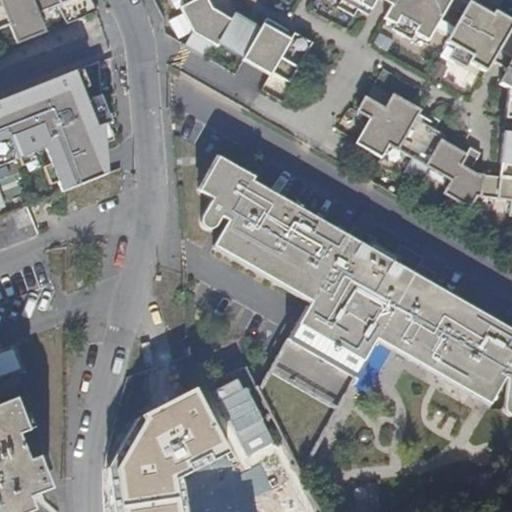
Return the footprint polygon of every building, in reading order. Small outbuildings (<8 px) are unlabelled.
[(0,0),(0,27),(8,24),(15,43),(43,32),(36,13),(58,5),(65,23),(94,12),(87,0),(0,0)] [(172,0),(177,9),(170,12),(182,38),(173,51),(190,61),(197,48),(204,52),(205,48),(230,62),(229,65),(257,80),(258,78),(276,88),(298,48),(280,37),(276,45),(270,42),(274,36),(252,23),(246,34),(221,20),(217,26),(197,15),(193,1),(194,0),(172,0)] [(413,41),(427,49),(434,37),(447,45),(444,51),(467,64),(464,69),(483,80),(511,30),(511,6),(503,2),(498,11),(479,0),(473,0),(469,8),(455,0),(338,0),(334,7),(351,17),(357,7),(367,13),(374,0),(378,0),(389,6),(380,20),(393,28),(388,36),(410,48),(413,41)] [(511,60),(504,75),(506,76),(499,89),(509,95),(505,124),(511,124),(511,140),(503,139),(500,168),(511,169),(511,60)] [(94,62),(0,98),(0,163),(41,147),(59,190),(104,173),(100,124),(108,122),(96,94),(94,62)] [(511,184),(476,182),(471,178),(481,160),(471,154),(467,162),(443,147),(446,142),(436,136),(441,127),(432,121),(429,126),(419,120),(422,116),(395,101),(387,114),(367,103),(358,117),(375,127),(361,151),(385,166),(392,153),(416,166),(408,179),(422,187),(430,174),(454,189),(446,202),(469,215),(478,203),(511,205),(511,212),(511,218),(511,184)] [(249,179),(214,159),(195,192),(208,200),(198,217),(197,219),(196,222),(197,225),(198,228),(201,231),(209,232),(214,228),(218,220),(224,224),(209,249),(307,304),(264,381),(256,395),(257,398),(275,431),(295,473),(370,340),(484,405),(499,378),(502,380),(499,409),(499,410),(500,412),(501,414),(503,415),(504,416),(506,416),(507,416),(509,416),(511,415),(511,414),(511,369),(506,366),(511,356),(511,332),(425,283),(431,272),(414,263),(418,257),(396,244),(388,257),(367,245),(371,238),(350,227),(344,238),(247,183),(249,179)] [(0,245),(34,231),(24,204),(0,213),(0,245)] [(0,373),(14,370),(8,351),(0,353),(0,373)] [(244,403),(257,398),(256,395),(243,369),(193,390),(207,423),(245,406),(244,403)] [(0,459),(15,453),(8,437),(20,433),(7,400),(0,403),(0,459)] [(105,491),(108,511),(122,511),(148,508),(133,418),(120,438),(110,459),(106,476),(105,491)] [(315,511),(295,473),(275,431),(243,449),(275,511),(315,511)] [(19,464),(15,453),(0,459),(0,511),(4,511),(23,505),(21,500),(42,490),(31,460),(19,464)]
